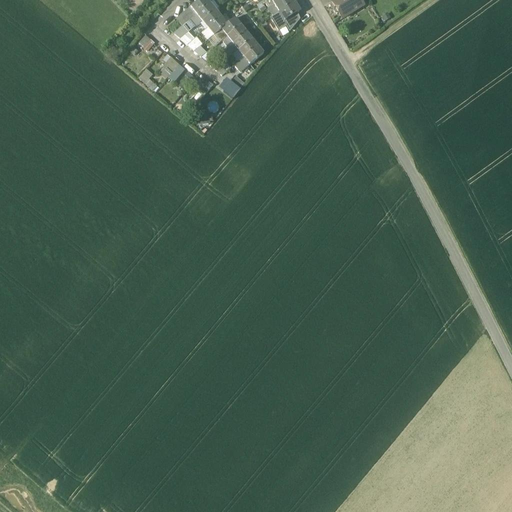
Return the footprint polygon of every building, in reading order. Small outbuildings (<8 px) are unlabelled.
[(205,0),(201,0),(190,9),(196,16),(210,5),(205,0)] [(270,0),(266,0),(263,2),(268,10),(274,6),(270,0)] [(290,0),(284,0),(274,6),(279,14),(294,5),(290,0)] [(335,0),(331,3),(335,8),(333,9),(333,12),(334,15),(337,15),(338,14),(339,15),(351,8),(353,13),(363,7),(358,0),(335,0)] [(210,5),(196,16),(202,23),(215,12),(210,5)] [(294,5),(279,14),(284,22),(298,13),(294,5)] [(279,14),(274,6),(268,10),(267,10),(272,18),(279,14)] [(190,9),(179,18),(184,25),(189,22),(196,16),(190,9)] [(215,12),(202,23),(207,30),(221,19),(215,12)] [(202,23),(196,16),(189,22),(195,29),(202,23)] [(221,19),(207,30),(202,34),(208,41),(213,37),(221,31),(227,26),(221,19)] [(296,23),(292,19),(284,28),(289,32),(296,23)] [(227,26),(221,31),(227,38),(240,27),(234,20),(227,26)] [(184,26),(173,34),(180,41),(188,34),(190,33),(184,26)] [(240,27),(227,38),(233,45),(246,34),(240,27)] [(221,31),(213,37),(219,44),(222,42),(227,38),(221,31)] [(188,34),(180,41),(187,47),(194,41),(188,34)] [(246,34),(233,45),(238,52),(252,41),(246,34)] [(145,37),(138,45),(143,49),(150,41),(145,37)] [(227,38),(222,42),(227,49),(233,45),(227,38)] [(194,41),(187,47),(194,53),(199,49),(202,46),(197,39),(194,41)] [(252,41),(238,52),(244,59),(257,48),(252,41)] [(227,49),(222,42),(219,44),(217,46),(223,53),(225,51),(227,49)] [(227,49),(225,51),(231,58),(238,52),(233,45),(227,49)] [(257,48),(244,59),(250,66),(263,55),(257,48)] [(205,56),(199,49),(194,53),(201,59),(205,56)] [(205,56),(201,59),(208,65),(216,59),(210,52),(205,56)] [(166,78),(178,65),(171,58),(159,71),(166,78)] [(244,59),(234,67),(240,74),(250,66),(244,59)] [(225,63),(215,71),(221,77),(231,70),(225,63)] [(173,84),(184,70),(178,65),(167,79),(173,84)] [(232,83),(240,91),(244,86),(236,79),(232,83)] [(232,100),(240,91),(232,83),(227,80),(219,89),(232,100)] [(212,125),(212,114),(198,115),(199,126),(212,125)]
